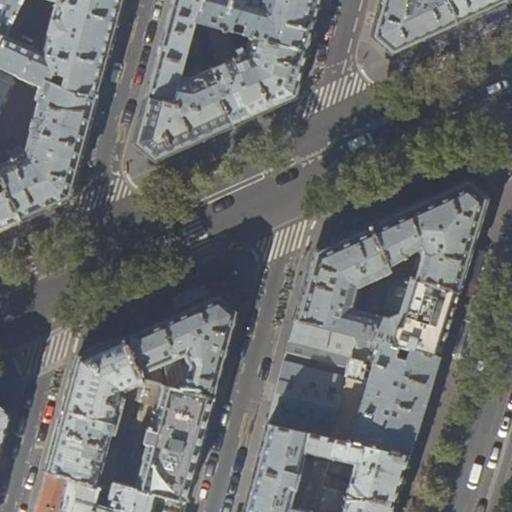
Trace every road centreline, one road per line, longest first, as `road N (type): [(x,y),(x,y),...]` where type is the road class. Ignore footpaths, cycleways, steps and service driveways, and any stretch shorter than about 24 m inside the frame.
road 1 (residential): [(211,511),(302,180)]
road 2 (residential): [(113,264),(96,197),(149,0)]
road 3 (primary): [(302,180),(511,84)]
road 4 (residential): [(46,295),(53,350),(9,511)]
road 5 (primary): [(113,264),(302,180)]
road 6 (residential): [(351,0),(302,180)]
road 7 (secondary): [(511,336),(462,511)]
